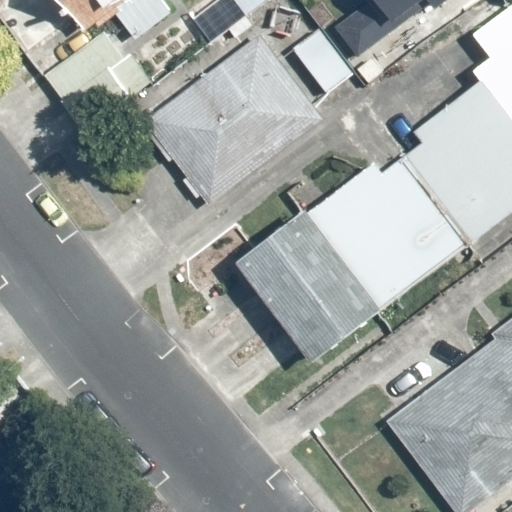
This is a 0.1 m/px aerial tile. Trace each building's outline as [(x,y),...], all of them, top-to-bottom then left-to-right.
[(67,0),(88,28),(124,0),(67,0)] [(369,0),(337,24),(360,54),(432,0),(369,0)] [(241,271),(311,364),(511,213),(511,7),(477,34),(497,61),(479,75),(485,83),(412,137),(418,146),(381,174),(372,161),(262,243),(268,251),(241,271)] [(354,73),(322,26),(293,46),(325,93),(354,73)] [(148,118),(213,204),(328,117),(262,31),(148,118)] [(79,49),(46,72),(81,124),(130,91),(106,55),(90,66),(79,49)] [(494,338),(386,417),(456,511),(457,511),(511,471),(511,315),(490,332),(494,338)]
